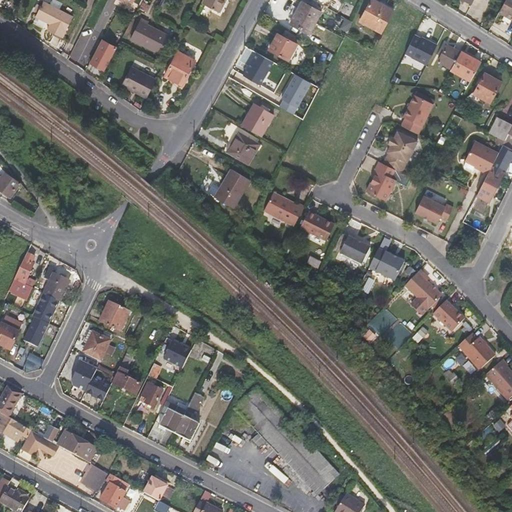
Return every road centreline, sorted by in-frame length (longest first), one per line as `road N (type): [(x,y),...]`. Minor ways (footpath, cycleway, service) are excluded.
road 1 (residential): [(41,394),(271,511)]
road 2 (residential): [(186,128),(162,131),(134,121),(0,27)]
road 3 (residential): [(511,203),(470,290),(511,337)]
road 4 (residential): [(186,128),(257,0)]
road 5 (residential): [(41,394),(93,286),(94,260)]
road 6 (residential): [(101,238),(186,128)]
